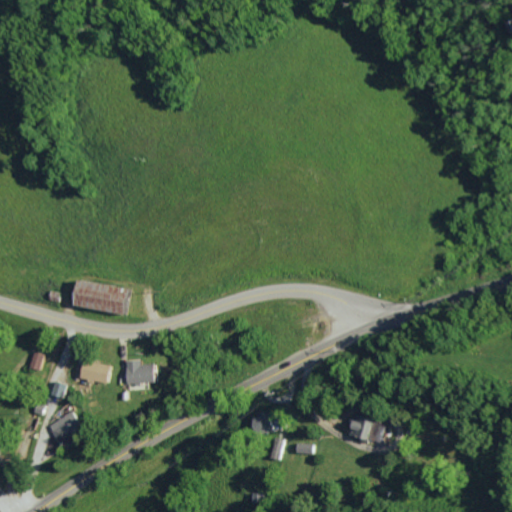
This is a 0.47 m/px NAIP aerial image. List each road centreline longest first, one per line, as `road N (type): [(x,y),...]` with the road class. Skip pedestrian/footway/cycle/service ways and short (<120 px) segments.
road 1 (secondary): [(37,511),(101,467),(280,368),(391,319),(511,280)]
road 2 (tertiary): [(369,328),(334,303),(295,290),(242,294),(122,328),(0,305)]
